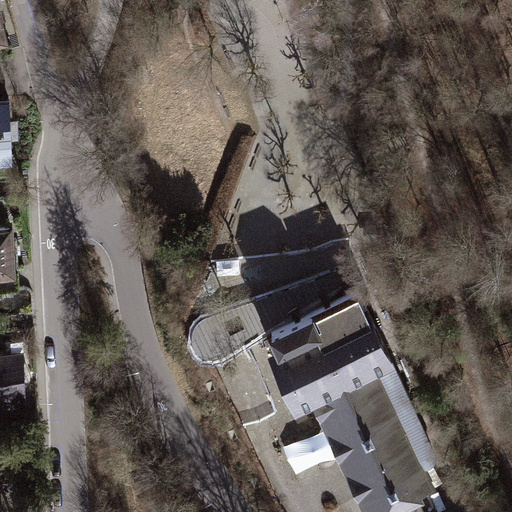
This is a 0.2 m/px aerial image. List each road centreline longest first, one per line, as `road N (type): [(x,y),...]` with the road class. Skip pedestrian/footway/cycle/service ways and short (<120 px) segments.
road 1 (residential): [(71,181),(102,192),(157,384),(233,511)]
road 2 (residential): [(72,511),(58,243),(58,194),(71,181)]
road 3 (residential): [(22,0),(71,181)]
road 4 (track): [(53,110),(79,86),(108,0)]
